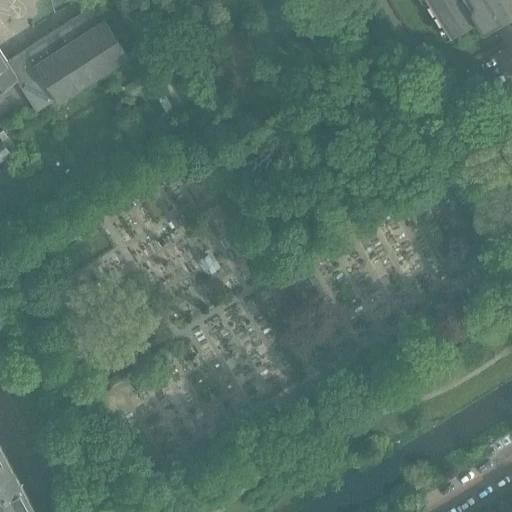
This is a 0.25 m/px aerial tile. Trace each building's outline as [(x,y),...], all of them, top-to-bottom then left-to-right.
[(511,0),(422,0),(425,3),(430,0),(447,25),(441,29),(447,39),(453,35),(481,18),(488,28),(504,18),(511,13),(511,0)] [(0,83),(14,74),(35,108),(44,104),(49,111),(59,105),(57,100),(126,56),(102,19),(100,21),(91,7),(6,61),(0,52),(0,83)] [(174,111),(163,91),(156,95),(167,113),(168,115),(174,111)] [(151,135),(172,122),(168,115),(167,113),(146,126),(151,135)] [(2,130),(0,131),(0,158),(9,153),(8,152),(13,149),(2,130)] [(110,142),(79,162),(89,179),(120,159),(110,142)] [(180,148),(168,155),(182,179),(194,172),(180,148)] [(59,180),(67,193),(89,179),(80,166),(59,180)] [(207,253),(199,259),(205,269),(207,268),(211,274),(216,271),(212,265),(214,264),(207,253)] [(0,511),(32,511),(36,510),(35,509),(34,509),(4,453),(5,453),(0,455),(0,511)]
